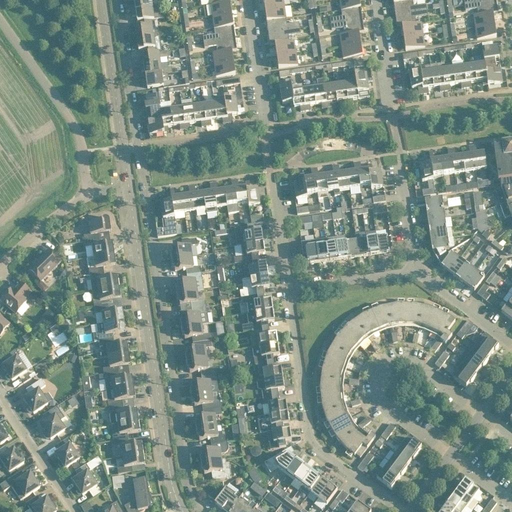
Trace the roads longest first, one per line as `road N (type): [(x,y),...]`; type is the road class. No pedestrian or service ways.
road 1 (residential): [(198,511),(183,478),(116,0)]
road 2 (tertiary): [(179,511),(166,475),(127,186)]
road 3 (residential): [(396,511),(311,446),(288,291)]
road 4 (residential): [(481,415),(405,362),(392,363),(375,382),(380,403),(449,457)]
road 5 (unclassified): [(86,196),(77,130),(0,21)]
road 6 (tertiary): [(127,186),(101,0)]
road 7 (residential): [(72,511),(0,395)]
road 8 (residential): [(288,291),(413,272)]
road 9 (unclassified): [(265,123),(248,0)]
road 10 (residential): [(413,272),(511,344)]
